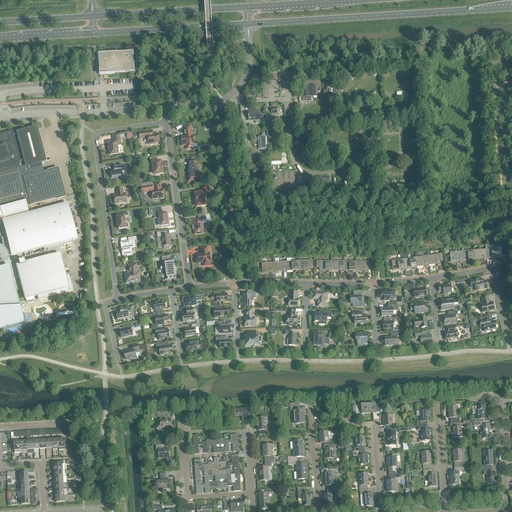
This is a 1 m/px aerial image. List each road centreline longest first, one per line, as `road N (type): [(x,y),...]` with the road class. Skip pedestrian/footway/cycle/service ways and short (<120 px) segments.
road 1 (secondary): [(247,23),(511,6)]
road 2 (residential): [(164,121),(93,137),(117,299)]
road 3 (residential): [(188,288),(164,121)]
road 4 (unclassified): [(0,118),(163,107)]
road 5 (secondary): [(247,6),(91,16)]
road 6 (secondary): [(92,32),(247,23)]
road 7 (residential): [(250,494),(186,498),(181,416)]
road 8 (unclassified): [(163,107),(232,94),(248,70),(247,23)]
